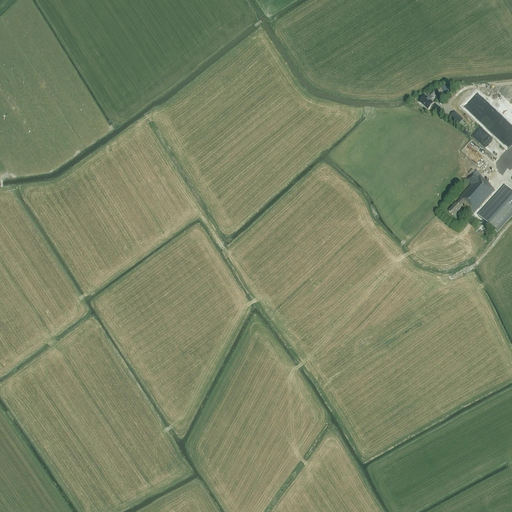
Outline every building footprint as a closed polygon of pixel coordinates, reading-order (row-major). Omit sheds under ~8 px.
[(452,93),(446,86),(442,90),(448,96),(452,93)] [(435,91),(434,90),(431,93),(431,92),(428,95),(426,94),(424,98),(419,103),(425,107),(427,105),(430,107),(433,103),(430,100),(432,98),(433,99),(438,93),(437,93),(440,90),(437,88),(435,91)] [(464,120),(455,112),(449,118),(458,126),(464,120)] [(499,126),(504,121),(499,116),(494,121),(499,126)] [(491,186),(480,176),(481,175),(477,171),(474,174),(473,174),(467,180),(472,185),(460,198),(461,199),(449,212),(454,216),(461,209),(460,208),(464,204),(474,214),(495,191),(491,187),(491,186)] [(507,196),(511,190),(511,188),(504,181),(498,188),(507,196)] [(486,223),(497,234),(511,217),(511,206),(506,201),(486,223)]
